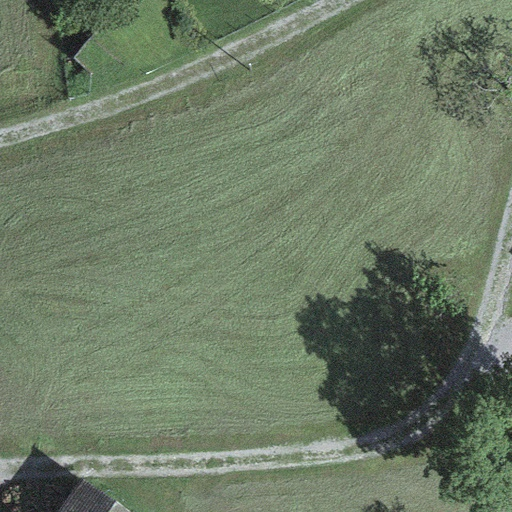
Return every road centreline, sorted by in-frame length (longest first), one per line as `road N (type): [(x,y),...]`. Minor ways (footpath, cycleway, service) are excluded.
road 1 (residential): [(0,473),(287,458),(396,438),(428,417),(469,367),(511,239)]
road 2 (track): [(0,139),(218,61),(330,0)]
